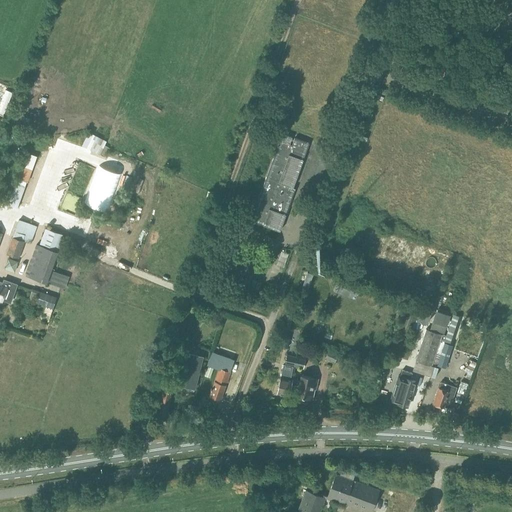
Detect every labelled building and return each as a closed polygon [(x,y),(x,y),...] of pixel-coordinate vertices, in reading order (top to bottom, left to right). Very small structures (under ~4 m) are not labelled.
[(6,89),(0,105),(0,111),(5,113),(13,92),(6,89)] [(251,220),(280,231),(293,196),(289,195),(292,187),(294,187),(309,143),(295,138),(292,146),(290,145),(292,137),(282,133),(251,220)] [(89,134),(84,145),(99,153),(105,157),(110,148),(104,145),(105,142),(89,134)] [(27,152),(18,179),(28,182),(38,156),(27,152)] [(17,208),(26,186),(16,183),(8,205),(17,208)] [(7,254),(19,259),(19,258),(25,260),(37,226),(19,220),(7,254)] [(40,245),(37,243),(25,275),(47,283),(58,251),(65,235),(46,228),(40,245)] [(309,254),(319,258),(322,252),(312,248),(309,254)] [(282,251),(277,265),(284,268),(289,253),(282,251)] [(8,257),(4,268),(15,272),(19,261),(8,257)] [(308,273),(303,287),(308,289),(314,275),(308,273)] [(0,301),(3,303),(9,285),(0,282),(0,301)] [(57,296),(33,289),(29,300),(46,306),(44,313),(51,315),(57,296)] [(421,302),(411,298),(399,331),(409,335),(417,315),(429,319),(432,310),(420,306),(421,302)] [(426,328),(415,360),(444,370),(453,344),(446,342),(448,336),(452,337),(459,317),(438,310),(433,320),(444,324),(441,333),(426,328)] [(285,321),(282,334),(280,346),(288,347),(291,336),(289,335),(292,323),(285,321)] [(157,400),(159,401),(156,412),(167,415),(174,384),(195,389),(203,356),(183,351),(176,380),(163,377),(160,389),(162,390),(160,395),(158,395),(157,400)] [(213,385),(213,386),(210,396),(221,400),(226,385),(231,371),(235,360),(218,355),(212,353),(208,364),(219,368),(213,385)] [(297,357),(288,354),(285,364),(295,366),(297,357)] [(304,368),(306,359),(297,357),(295,366),(304,368)] [(294,366),(284,364),(281,376),(277,393),(289,396),(291,387),(292,378),(291,378),(294,366)] [(413,373),(403,370),(401,376),(399,376),(391,400),(397,403),(399,403),(407,406),(415,381),(411,379),(413,373)] [(291,387),(298,389),(297,395),(313,398),(315,389),(312,388),(314,377),(301,374),(300,380),(293,379),(292,378),(291,387)] [(457,387),(442,381),(434,403),(443,407),(446,399),(452,401),(457,387)] [(327,497),(345,503),(345,502),(372,511),(379,492),(355,482),(355,481),(354,480),(348,477),(350,472),(342,469),(340,475),(336,473),(327,497)] [(306,490),(299,509),(297,511),(319,511),(325,497),(306,490)]
